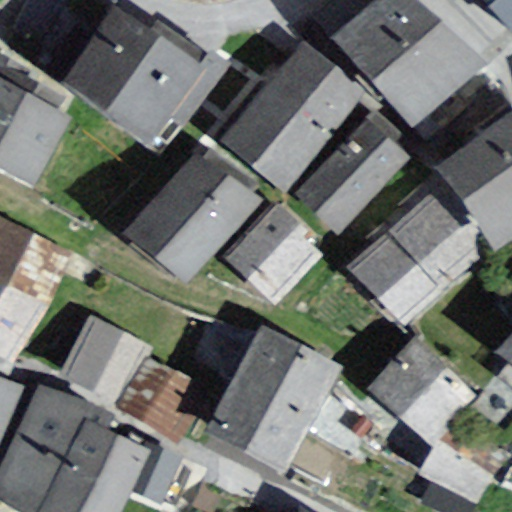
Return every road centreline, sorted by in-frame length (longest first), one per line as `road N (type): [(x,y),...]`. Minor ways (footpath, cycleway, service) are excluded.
road 1 (residential): [(0,378),(322,511)]
road 2 (residential): [(129,0),(195,12),(278,0)]
road 3 (residential): [(424,0),(511,89)]
